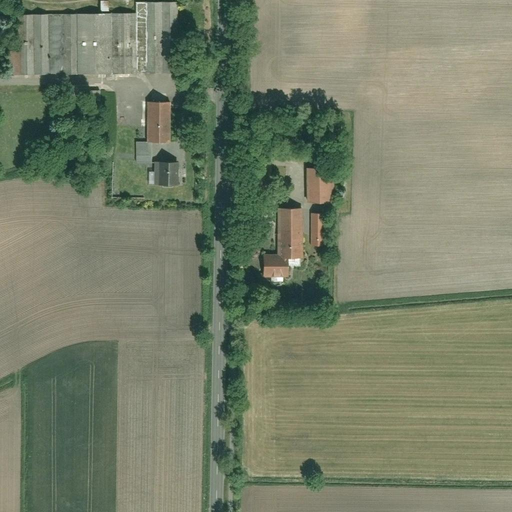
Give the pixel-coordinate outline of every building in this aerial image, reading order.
[(102,0),(99,0),(99,11),(108,10),(107,0),(102,0)] [(179,70),(178,1),(138,2),(138,11),(139,71),(179,70)] [(138,11),(19,13),(20,51),(20,73),(139,71),(138,11)] [(20,51),(10,51),(10,73),(20,73),(20,51)] [(170,101),(148,101),(148,140),(152,140),(171,139),(170,101)] [(137,140),(137,154),(153,154),(152,140),(148,140),(137,140)] [(272,157),(259,157),(259,182),(272,181),(272,157)] [(179,160),(156,161),(156,184),(179,183),(179,160)] [(337,167),(307,167),(307,201),(337,201),(337,167)] [(303,207),(279,207),(279,254),(289,254),(300,254),(303,254),(303,207)] [(324,212),(311,212),(312,243),(325,243),(324,212)] [(264,254),(264,274),(289,274),(289,265),(289,254),(279,254),(264,254)] [(289,265),(300,265),(300,254),(289,254),(289,265)]
